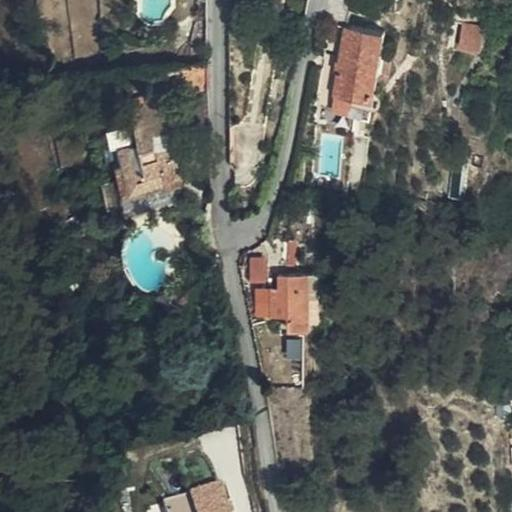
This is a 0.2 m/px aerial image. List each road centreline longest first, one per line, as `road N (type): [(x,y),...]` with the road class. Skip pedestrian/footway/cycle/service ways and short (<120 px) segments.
road 1 (residential): [(229,221),(280,511)]
road 2 (residential): [(229,221),(262,234),(284,195),(333,0)]
road 3 (residential): [(216,0),(229,221)]
